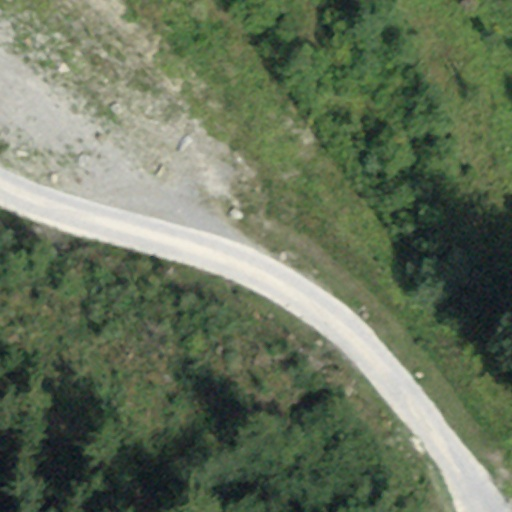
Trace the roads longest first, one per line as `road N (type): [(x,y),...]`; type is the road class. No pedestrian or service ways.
road 1 (track): [(475,511),(463,495),(449,393),(405,278),(177,0)]
road 2 (track): [(454,433),(323,314),(218,259),(58,218),(0,182)]
